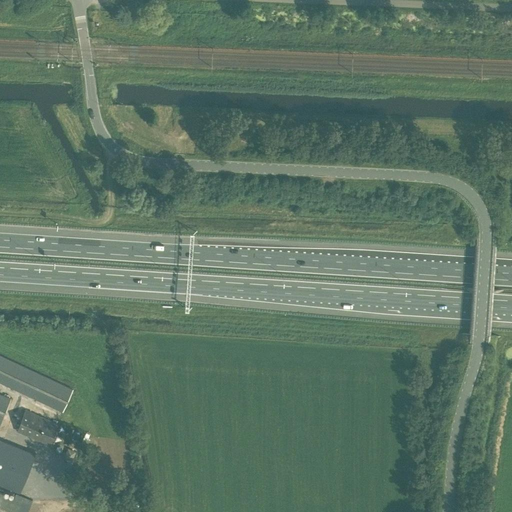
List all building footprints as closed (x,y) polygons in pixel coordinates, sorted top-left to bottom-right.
[(73,388),(36,372),(0,354),(0,382),(25,393),(62,411),(73,388)] [(0,421),(10,397),(0,393),(0,421)] [(50,443),(58,424),(26,409),(17,430),(50,443)] [(0,482),(20,491),(35,453),(0,439),(0,482)] [(0,492),(0,511),(27,511),(32,500),(16,493),(14,497),(0,492)]
